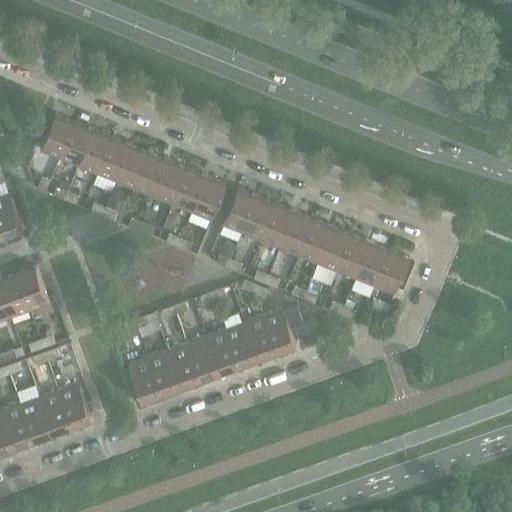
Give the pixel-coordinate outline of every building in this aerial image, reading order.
[(40,148),(60,157),(75,121),(55,113),(40,148)] [(94,129),(75,121),(60,157),(79,164),(94,129)] [(112,136),(94,129),(79,164),(98,172),(112,136)] [(131,144),(112,136),(98,172),(117,180),(131,144)] [(150,152),(131,144),(117,180),(136,187),(150,152)] [(169,159),(150,152),(136,187),(155,195),(169,159)] [(188,167),(169,159),(155,195),(174,203),(188,167)] [(207,175),(188,167),(174,203),(192,210),(207,175)] [(51,178),(50,178),(43,175),(38,187),(46,190),(51,178)] [(227,183),(207,175),(192,210),(212,218),(227,183)] [(53,193),(65,198),(69,190),(57,185),(53,193)] [(223,223),(243,231),(257,195),(237,187),(223,223)] [(80,195),(69,190),(65,198),(77,203),(80,195)] [(10,192),(0,195),(0,225),(3,235),(23,228),(10,192)] [(262,238),(276,203),(257,195),(243,231),(262,238)] [(91,209),(103,214),(106,206),(95,201),(91,209)] [(281,246),(295,210),(276,203),(262,238),(281,246)] [(118,210),(106,206),(103,214),(114,219),(118,210)] [(300,254),(314,218),(295,210),(281,246),(300,254)] [(129,225),(141,229),(144,221),(132,216),(129,225)] [(318,261),(333,226),(314,218),(300,254),(318,261)] [(155,226),(144,221),(141,229),(152,234),(155,226)] [(337,269),(352,233),(333,226),(318,261),(337,269)] [(170,232),(166,240),(178,245),(181,237),(170,232)] [(356,277),(371,241),(352,233),(337,269),(356,277)] [(190,250),(193,242),(181,237),(178,245),(190,250)] [(375,284),(390,249),(371,241),(356,277),(375,284)] [(223,246),(220,253),(232,258),(236,247),(228,244),(223,246)] [(395,292),(409,257),(390,249),(375,284),(395,292)] [(229,266),(232,258),(220,253),(217,261),(229,266)] [(240,271),(243,263),(232,258),(229,266),(240,271)] [(37,265),(17,273),(30,309),(50,301),(37,265)] [(266,282),(270,274),(258,269),(254,277),(266,282)] [(17,273),(0,278),(0,285),(11,316),(30,309),(17,273)] [(278,287),(281,278),(270,274),(266,282),(278,287)] [(255,292),(259,284),(245,278),(242,286),(255,292)] [(265,296),(269,288),(259,284),(255,292),(265,296)] [(304,297),(307,289),(295,284),(292,292),(304,297)] [(0,285),(0,319),(11,316),(0,285)] [(227,294),(224,286),(212,290),(215,299),(227,294)] [(315,302),(319,294),(307,289),(304,297),(315,302)] [(215,299),(212,290),(200,295),(203,303),(215,299)] [(189,308),(186,300),(174,304),(177,313),(189,308)] [(342,313),(345,305),(333,300),(330,308),(342,313)] [(177,313),(174,304),(162,308),(165,317),(177,313)] [(307,330),(297,304),(284,308),(284,307),(264,314),(277,350),(297,343),(294,335),(307,330)] [(353,318),(356,310),(345,305),(342,313),(353,318)] [(372,326),(375,318),(363,313),(360,321),(372,326)] [(150,322),(147,314),(135,318),(138,327),(150,322)] [(277,350),(264,314),(245,321),(258,357),(277,350)] [(138,327),(135,318),(124,322),(127,331),(138,327)] [(258,357),(245,321),(226,328),(239,364),(258,357)] [(239,364),(226,328),(207,335),(220,371),(239,364)] [(56,342),(53,334),(41,338),(44,346),(56,342)] [(220,371),(207,335),(187,342),(200,378),(220,371)] [(44,346),(41,338),(29,342),(32,351),(44,346)] [(200,378),(187,342),(168,349),(181,385),(200,378)] [(60,355),(57,347),(46,351),(49,359),(60,355)] [(17,356),(14,348),(2,352),(6,360),(17,356)] [(181,385),(168,349),(149,356),(162,392),(181,385)] [(49,359),(46,351),(34,355),(37,363),(49,359)] [(162,392),(149,356),(129,363),(142,399),(162,392)] [(22,369),(19,360),(7,365),(10,373),(22,369)] [(0,376),(10,373),(7,365),(0,367),(0,376)] [(92,417),(79,381),(59,388),(72,425),(92,417)] [(72,425),(59,388),(40,395),(53,432),(72,425)] [(53,432),(40,395),(21,402),(34,438),(53,432)] [(34,438),(21,402),(2,409),(15,445),(34,438)] [(0,450),(15,445),(2,409),(0,409),(0,450)]
